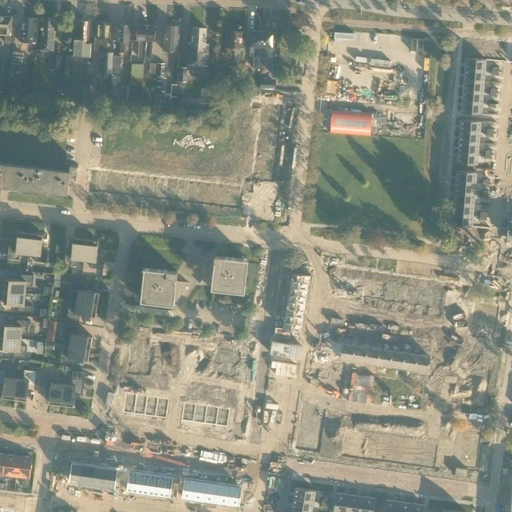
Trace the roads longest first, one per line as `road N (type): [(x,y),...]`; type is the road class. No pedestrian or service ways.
road 1 (residential): [(291,240),(316,0)]
road 2 (residential): [(275,463),(312,243)]
road 3 (residential): [(47,443),(254,469)]
road 4 (residential): [(127,224),(98,429)]
road 5 (residential): [(490,269),(507,63)]
road 6 (residential): [(491,494),(288,466)]
road 7 (secondary): [(511,18),(331,0)]
road 8 (residential): [(490,269),(312,243)]
road 9 (residential): [(255,452),(98,429)]
road 10 (residential): [(278,239),(127,224)]
road 11 (residential): [(491,494),(511,357)]
road 12 (residential): [(127,224),(0,207)]
road 13 (residential): [(268,325),(255,452)]
